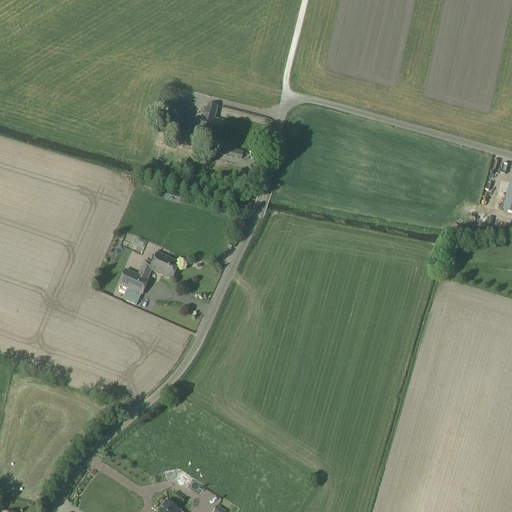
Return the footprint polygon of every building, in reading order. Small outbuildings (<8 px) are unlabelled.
[(174,104),(169,124),(179,127),(184,107),(174,104)] [(201,116),(197,134),(204,136),(202,144),(212,146),(214,138),(218,139),(223,122),(214,120),(217,108),(207,105),(204,117),(201,116)] [(185,131),(182,145),(190,147),(193,133),(185,131)] [(220,144),(216,153),(242,160),(243,153),(228,149),(229,146),(220,144)] [(386,207),(438,218),(448,176),(369,158),(361,198),(387,204),(386,207)] [(141,247),(142,242),(128,239),(127,244),(141,247)] [(111,262),(122,264),(123,253),(113,251),(111,262)] [(127,272),(120,288),(129,292),(125,303),(136,308),(141,297),(142,297),(149,281),(147,280),(151,271),(172,280),(179,264),(157,255),(153,266),(145,262),(139,277),(127,272)] [(179,511),(166,503),(159,511),(179,511)]
